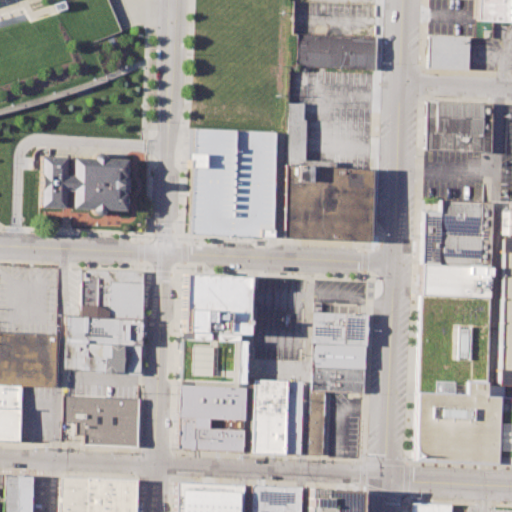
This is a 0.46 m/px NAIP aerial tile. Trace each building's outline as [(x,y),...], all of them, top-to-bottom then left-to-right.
[(506,0),(506,22),(473,21),(473,0),(506,0)] [(371,68),(372,36),(295,34),(294,66),(371,68)] [(426,36),(466,37),(465,68),(425,67),(426,36)] [(489,103),(487,152),(483,152),(422,150),(424,100),(489,103)] [(304,103),(286,102),(284,164),(302,164),(304,103)] [(273,132),(268,237),(183,233),(187,129),(273,132)] [(30,155),(63,156),(63,175),(70,175),(70,156),(91,157),(93,154),(94,153),(97,152),(99,153),(101,154),(103,157),(123,158),(122,177),(129,177),(128,193),(122,193),(122,211),(102,210),(99,213),(95,214),(91,213),(89,209),(69,209),(69,191),(63,191),(62,208),(28,207),(30,155)] [(368,169),(367,207),(366,241),(279,237),(282,165),(286,165),(368,169)] [(416,263),(418,211),(432,211),(433,200),(480,202),(489,202),(486,266),(416,263)] [(511,238),(511,383),(492,383),(499,238),(511,238)] [(486,266),(485,298),(415,293),(416,263),(486,266)] [(139,319),(141,271),(79,268),(78,316),(139,319)] [(246,277),(242,384),(174,382),(180,274),(246,277)] [(410,457),(511,462),(511,397),(481,396),(485,298),(415,293),(410,457)] [(312,312),(361,314),(360,344),(311,342),(312,312)] [(139,319),(78,316),(65,315),(63,369),(137,372),(139,319)] [(360,344),(311,342),(310,366),(359,368),(360,344)] [(359,368),(358,392),(347,391),(322,390),(309,390),(310,366),(359,368)] [(250,379),(300,381),(298,453),(247,451),(250,379)] [(19,385),(0,384),(0,440),(17,441),(17,438),(19,385)] [(239,388),(178,385),(176,443),(236,444),(239,388)] [(309,390),(305,454),(320,454),(322,390),(309,390)] [(137,398),(135,446),(82,444),(83,434),(74,434),(75,421),(61,421),(62,395),(137,398)] [(27,511),(29,475),(3,474),(1,511),(27,511)] [(133,480),(132,511),(56,511),(58,477),(133,480)] [(238,511),(239,485),(173,482),(171,511),(238,511)] [(294,511),(295,486),(246,485),(244,511),(294,511)] [(357,489),(355,511),(301,511),(303,487),(357,489)] [(447,511),(407,511),(408,503),(448,504),(447,511)]
